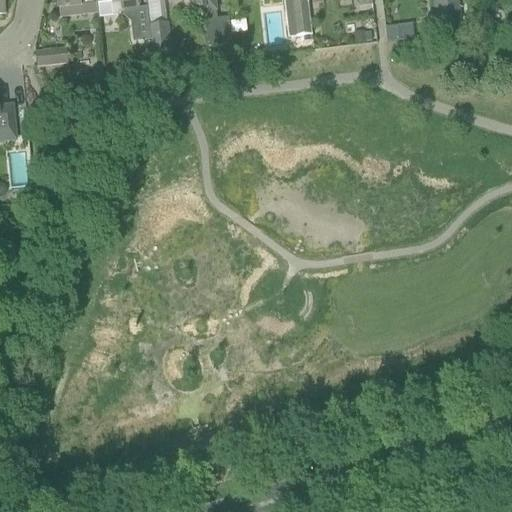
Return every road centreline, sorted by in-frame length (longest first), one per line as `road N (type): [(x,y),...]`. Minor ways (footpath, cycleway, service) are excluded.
road 1 (secondary): [(511,421),(210,511)]
road 2 (secondary): [(269,511),(511,439)]
